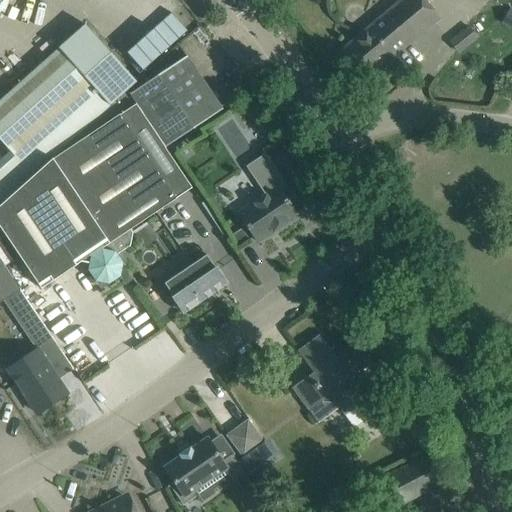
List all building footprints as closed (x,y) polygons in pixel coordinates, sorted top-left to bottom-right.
[(362,82),(438,19),(422,0),(403,0),(339,54),(362,82)] [(32,177),(127,91),(136,84),(114,60),(85,25),(0,101),(0,140),(10,151),(32,177)] [(459,53),(477,39),(468,27),(450,42),(459,53)] [(186,57),(130,95),(166,148),(222,110),(186,57)] [(191,188),(188,182),(174,160),(166,148),(130,95),(127,91),(32,177),(0,205),(0,227),(41,288),(81,261),(90,263),(88,270),(95,281),(109,283),(120,276),(122,263),(116,255),(130,246),(132,233),(130,230),(176,199),(175,198),(191,188)] [(0,205),(32,177),(10,151),(0,159),(0,205)] [(266,196),(239,215),(246,226),(258,243),(274,231),(272,227),(278,223),(281,227),(297,216),(289,204),(294,201),(278,177),(280,176),(264,152),(261,154),(263,156),(246,167),(266,196)] [(238,247),(248,240),(240,228),(230,235),(238,247)] [(226,284),(206,255),(192,265),(187,257),(163,273),(178,295),(173,298),(184,313),(206,298),(207,299),(208,299),(207,297),(211,294),(212,296),(213,296),(212,294),(216,291),(217,293),(218,292),(217,290),(221,288),(222,289),(223,289),(222,287),(226,284)] [(0,302),(5,300),(19,290),(0,261),(0,302)] [(19,290),(5,300),(36,347),(50,337),(19,290)] [(312,373),(291,389),(307,411),(329,395),(353,428),(375,412),(351,379),(372,363),(356,341),(335,357),(319,335),(297,351),(312,373)] [(38,352),(9,371),(26,397),(37,413),(53,403),(64,395),(66,394),(57,381),(38,352)] [(224,437),(225,438),(227,436),(243,458),(265,443),(248,420),(224,437)] [(180,457),(164,468),(174,482),(167,487),(168,488),(170,487),(183,506),(198,496),(202,502),(227,485),(244,511),(267,511),(245,473),(233,456),(232,454),(222,461),(210,442),(207,439),(191,450),(190,448),(179,455),(180,457)] [(440,484),(426,456),(374,484),(389,511),(440,484)] [(118,500),(94,511),(135,511),(130,500),(120,505),(118,500)]
